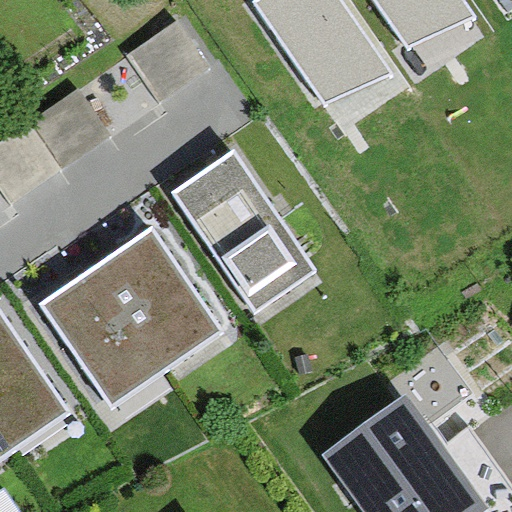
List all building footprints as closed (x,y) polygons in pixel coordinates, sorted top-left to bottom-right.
[(340,0),(262,0),(255,5),(319,103),(394,80),(340,0)] [(463,0),(373,0),(404,46),(477,20),(463,0)] [(179,25),(130,57),(160,104),(210,71),(179,25)] [(81,94),(32,126),(63,172),(112,139),(81,94)] [(32,126),(0,147),(0,187),(13,206),(63,172),(32,126)] [(317,276),(237,160),(173,203),(253,320),(317,276)] [(97,274),(167,374),(220,337),(150,237),(97,274)] [(112,412),(167,374),(97,274),(42,312),(112,412)] [(0,431),(16,454),(69,417),(0,319),(0,431)] [(485,511),(405,403),(325,463),(361,511),(485,511)] [(0,464),(16,454),(0,431),(0,464)]
